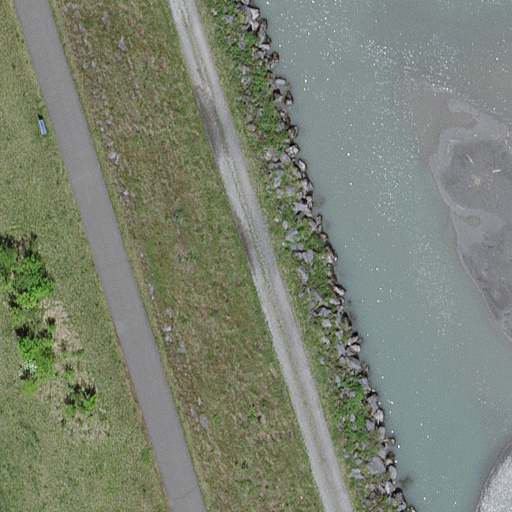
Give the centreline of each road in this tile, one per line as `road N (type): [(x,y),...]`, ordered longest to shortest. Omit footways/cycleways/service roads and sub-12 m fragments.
road 1 (track): [(181,0),(343,511)]
road 2 (track): [(30,0),(189,511)]
